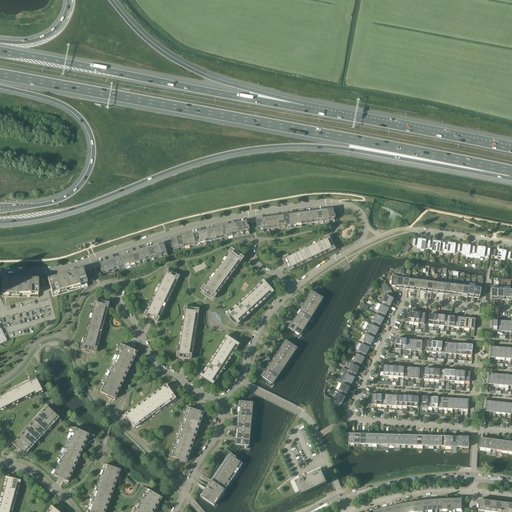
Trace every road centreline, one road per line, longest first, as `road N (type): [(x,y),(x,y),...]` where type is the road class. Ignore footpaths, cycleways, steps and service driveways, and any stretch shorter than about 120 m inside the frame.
road 1 (motorway): [(0,221),(77,207),(216,155),(270,146),(511,171)]
road 2 (motorway): [(0,74),(511,171)]
road 3 (residential): [(0,271),(56,269),(193,225),(311,203),(350,205),(366,227)]
road 4 (residential): [(475,429),(358,419),(352,409),(402,302),(511,308)]
road 5 (motorway): [(303,109),(0,50)]
road 6 (motorway): [(0,86),(65,105),(86,125),(93,149),(87,175),(64,198),(0,208)]
road 7 (motorway): [(303,109),(171,59),(110,0)]
road 8 (motorway): [(511,149),(303,109)]
road 9 (residential): [(342,497),(310,422),(239,381)]
road 10 (residential): [(222,398),(202,395),(153,362),(118,298)]
road 11 (tertiary): [(342,497),(404,481),(473,477)]
road 12 (residential): [(511,242),(408,228),(380,235)]
road 13 (residential): [(347,511),(416,493),(473,491)]
